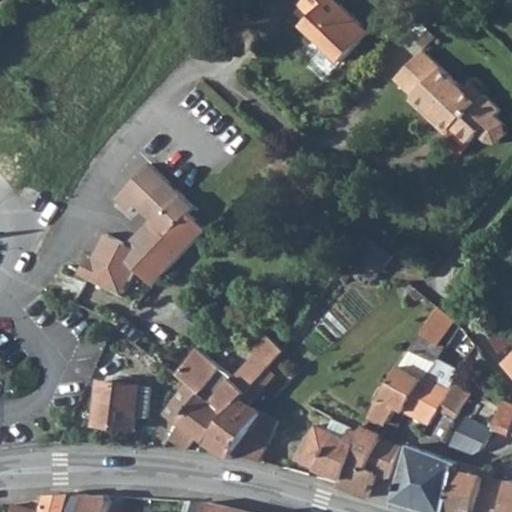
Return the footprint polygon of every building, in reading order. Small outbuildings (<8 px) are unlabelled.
[(309,0),(318,9),(305,22),(342,59),(371,31),(340,0),(309,0)] [(424,49),(408,66),(497,141),(506,132),(504,123),(496,116),(501,110),(485,94),(478,100),(464,87),(424,49)] [(497,141),(408,66),(397,77),(416,94),(411,99),(432,119),(436,115),(450,128),(455,124),(458,127),(472,140),(480,132),(488,140),(496,142),(497,141)] [(147,163),(114,198),(127,211),(134,205),(166,235),(193,207),(147,163)] [(370,238),(359,253),(380,269),(391,255),(370,238)] [(467,257),(450,280),(464,290),(481,268),(467,257)] [(439,305),(408,350),(427,358),(428,353),(423,351),(429,341),(436,345),(454,319),(443,308),(439,305)] [(121,317),(113,326),(138,346),(146,336),(121,317)] [(493,333),(487,339),(497,353),(511,341),(505,336),(493,333)] [(179,425),(170,437),(187,449),(198,435),(207,442),(208,441),(268,366),(281,349),(265,337),(252,354),(250,358),(234,380),(195,351),(178,375),(189,384),(202,394),(179,425)] [(476,344),(470,354),(478,361),(483,354),(476,344)] [(454,348),(445,363),(458,372),(468,356),(454,348)] [(268,366),(208,441),(230,458),(234,453),(250,429),(262,413),(250,404),(276,372),(268,366)] [(397,367),(369,417),(384,422),(388,424),(390,420),(398,408),(404,411),(422,378),(397,367)] [(422,378),(404,411),(416,418),(429,424),(440,409),(452,388),(424,375),(422,378)] [(452,388),(440,409),(446,413),(457,419),(472,393),(457,379),(452,388)] [(101,380),(95,424),(135,428),(140,384),(101,380)] [(189,384),(166,415),(179,425),(202,394),(189,384)] [(491,431),(491,433),(505,438),(511,415),(511,402),(507,400),(504,400),(491,431)] [(250,429),(234,453),(263,461),(271,442),(280,419),(264,413),(263,413),(262,413),(250,429)] [(434,435),(432,438),(442,442),(457,419),(446,413),(434,435)] [(369,417),(362,431),(375,436),(384,422),(369,417)] [(469,417),(452,446),(472,454),(476,454),(480,453),(483,449),(491,433),(469,417)] [(315,425),(299,458),(317,469),(341,479),(348,463),(360,433),(351,429),(346,439),(315,425)] [(360,433),(348,463),(368,472),(372,462),(382,439),(375,436),(362,431),(360,433)] [(372,462),(368,472),(376,474),(387,479),(400,447),(382,439),(372,462)] [(407,505),(431,511),(447,511),(460,464),(411,445),(396,502),(407,505)] [(341,479),(338,485),(337,488),(367,497),(376,474),(368,472),(348,463),(341,479)] [(460,464),(447,511),(468,511),(473,511),(481,480),(483,471),(460,464)] [(468,511),(511,511),(511,479),(510,480),(509,483),(500,481),(499,483),(481,480),(473,511),(468,511)] [(47,500),(17,504),(41,511),(65,511),(71,493),(48,495),(47,500)] [(108,511),(112,502),(109,500),(110,495),(85,494),(83,501),(79,511),(108,511)] [(76,499),(71,511),(79,511),(83,501),(76,499)] [(263,511),(262,511),(252,511),(229,507),(208,502),(204,511),(263,511)]
